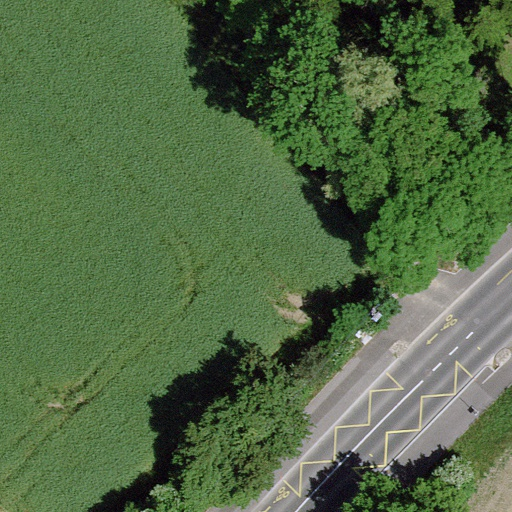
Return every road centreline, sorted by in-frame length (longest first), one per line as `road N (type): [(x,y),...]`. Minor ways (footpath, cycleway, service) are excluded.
road 1 (track): [(461,344),(194,0)]
road 2 (secondary): [(296,511),(511,301)]
